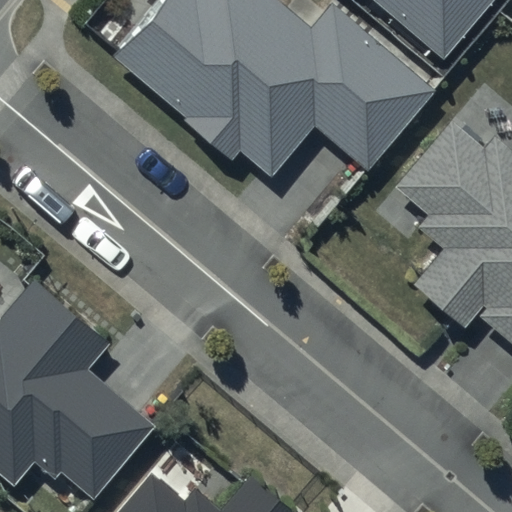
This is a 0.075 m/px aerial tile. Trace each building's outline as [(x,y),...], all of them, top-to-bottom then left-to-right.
[(309,28),(275,0),(161,0),(113,58),(235,160),(240,153),(272,180),(316,128),(367,171),(435,90),(330,2),(309,28)] [(483,0),(376,0),(439,53),(483,0)] [(511,145),(496,132),(482,148),(452,124),(398,189),(429,215),(419,226),(446,248),(416,284),(466,326),(477,313),(511,341),(511,145)] [(110,343),(32,278),(0,315),(0,476),(15,488),(36,463),(55,479),(62,471),(95,498),(155,426),(87,369),(110,343)] [(293,511),(248,475),(220,509),(196,489),(185,503),(150,474),(119,511),(293,511)]
